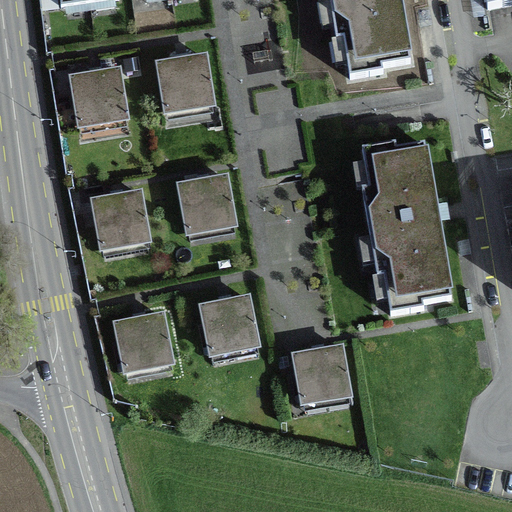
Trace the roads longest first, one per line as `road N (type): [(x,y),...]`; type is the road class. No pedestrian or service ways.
road 1 (secondary): [(1,0),(28,203),(64,385)]
road 2 (residential): [(450,0),(511,344)]
